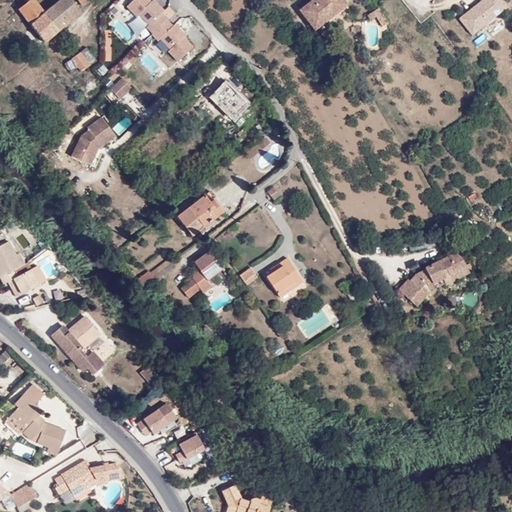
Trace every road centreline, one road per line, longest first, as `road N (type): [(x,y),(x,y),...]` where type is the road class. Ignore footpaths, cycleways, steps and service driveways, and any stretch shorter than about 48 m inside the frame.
road 1 (tertiary): [(0,324),(140,459),(176,511)]
road 2 (residential): [(187,0),(253,65),(301,153)]
road 3 (residential): [(255,267),(288,246),(287,228),(257,191),(301,153)]
